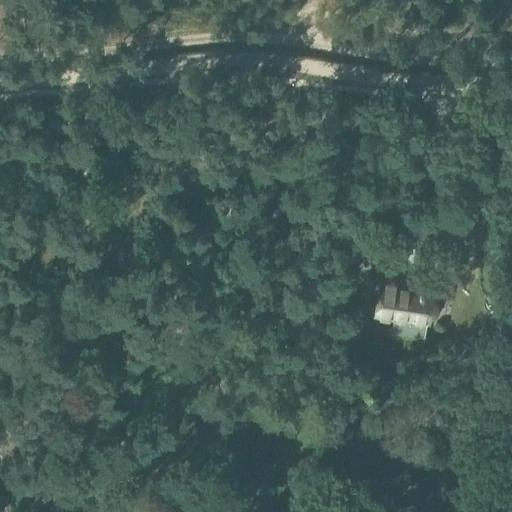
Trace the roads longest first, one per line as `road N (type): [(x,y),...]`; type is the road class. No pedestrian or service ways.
road 1 (track): [(511,82),(207,59),(0,85)]
road 2 (unknown): [(81,87),(97,385),(116,435),(148,468),(235,511)]
